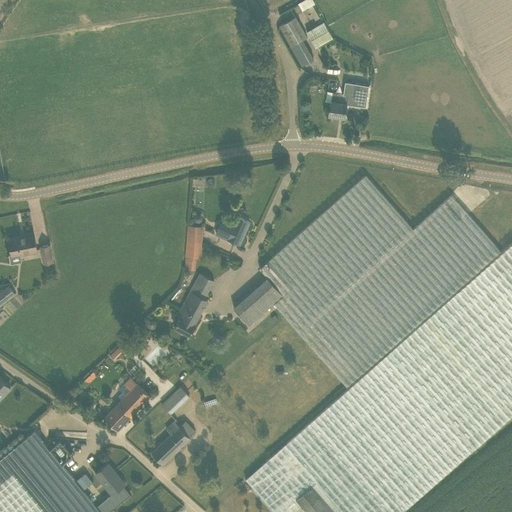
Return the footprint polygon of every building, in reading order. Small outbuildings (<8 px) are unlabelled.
[(297,0),(300,8),(314,3),(312,0),(297,0)] [(307,50),(302,40),(306,38),(294,18),(294,17),(278,26),(290,47),(296,56),(307,50)] [(305,33),(314,47),(332,37),(323,22),(305,33)] [(343,93),(332,92),(329,114),(345,117),(347,104),(367,106),(370,85),(345,82),(343,93)] [(365,175),(278,252),(260,268),(267,277),(283,295),(274,303),(347,386),(500,251),(451,195),(413,229),(365,175)] [(222,218),(215,234),(227,239),(240,245),(250,222),(237,216),(234,223),(222,218)] [(202,243),(204,226),(187,225),(186,241),(202,243)] [(38,251),(34,233),(24,235),(25,236),(9,239),(12,255),(20,253),(21,255),(38,251)] [(185,257),(197,258),(202,259),(203,243),(202,243),(186,241),(185,257)] [(511,243),(457,292),(511,354),(511,243)] [(50,245),(49,245),(41,246),(44,263),(53,261),(50,245)] [(197,258),(185,257),(184,270),(196,270),(197,258)] [(175,327),(189,335),(195,323),(208,299),(205,298),(214,280),(200,273),(178,315),(180,316),(175,327)] [(234,307),(250,325),(274,303),(283,295),(267,277),(234,307)] [(9,286),(0,293),(0,305),(15,294),(9,286)] [(511,414),(511,354),(457,292),(390,351),(475,447),(511,414)] [(127,339),(136,348),(139,351),(150,340),(138,327),(127,339)] [(113,359),(121,351),(126,356),(132,350),(123,341),(109,354),(113,359)] [(274,511),(281,511),(296,499),(316,481),(343,511),(401,511),(475,447),(390,351),(283,446),(245,479),(274,511)] [(0,398),(11,387),(0,377),(0,398)] [(126,395),(104,418),(117,430),(151,395),(137,383),(133,379),(121,391),(126,395)] [(162,405),(170,413),(189,395),(181,386),(162,405)] [(179,426),(174,421),(166,428),(171,434),(151,452),(162,464),(190,438),(189,437),(195,431),(185,421),(179,426)] [(101,511),(84,491),(92,485),(84,473),(75,480),(62,464),(73,455),(60,440),(50,449),(35,430),(0,458),(0,511),(101,511)] [(112,494),(125,484),(108,463),(95,473),(112,494)] [(296,499),(308,511),(343,511),(316,481),(296,499)]
